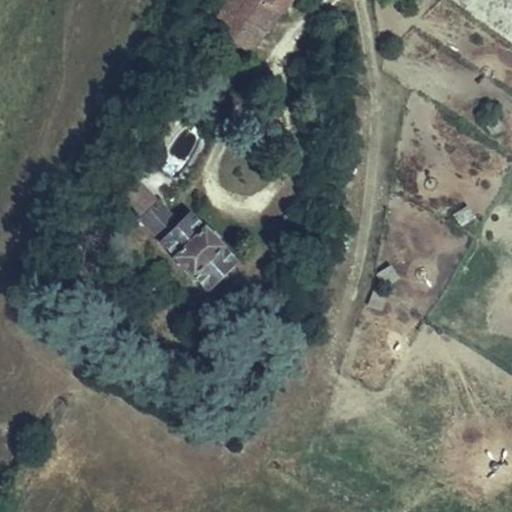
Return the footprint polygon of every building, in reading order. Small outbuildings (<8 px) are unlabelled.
[(236,0),(259,0),(277,13),(286,0),(203,0),(194,14),(216,30),(230,8),(236,0)] [(236,0),(230,8),(264,32),(277,13),(259,0),(236,0)] [(154,197),(145,205),(169,228),(177,219),(154,197)] [(458,226),(474,218),(466,204),(451,212),(458,226)] [(177,219),(169,228),(145,205),(135,215),(203,285),(234,256),(189,209),(177,219)] [(383,286),(397,277),(389,264),(374,273),(383,286)] [(366,306),(381,310),(385,293),(370,290),(366,306)]
